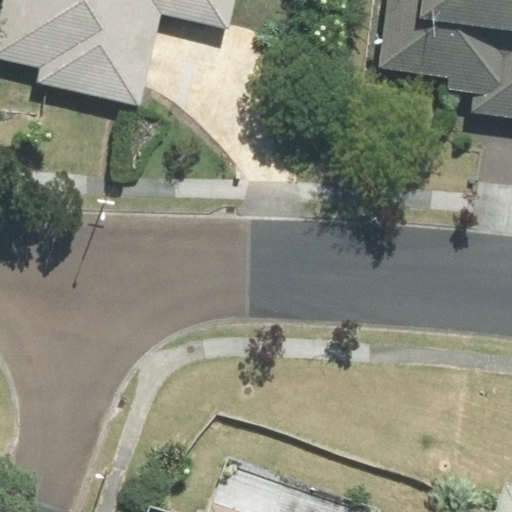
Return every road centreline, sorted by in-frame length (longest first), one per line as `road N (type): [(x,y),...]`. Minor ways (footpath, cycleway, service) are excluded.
road 1 (residential): [(90,277),(280,293),(511,296)]
road 2 (residential): [(36,511),(90,277)]
